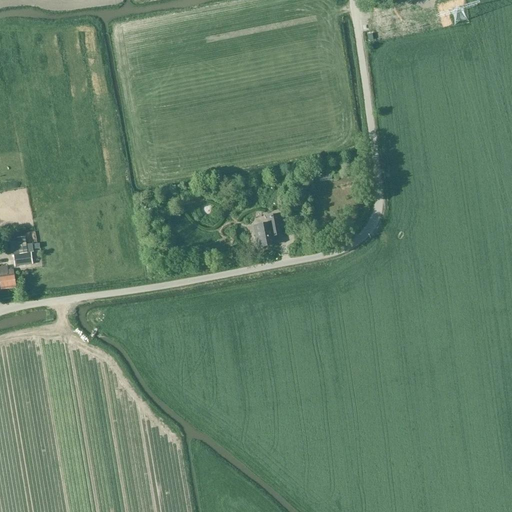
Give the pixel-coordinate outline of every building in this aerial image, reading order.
[(268,224),(255,227),(259,248),(276,245),(274,236),(281,234),(278,215),(267,217),(268,224)] [(17,238),(19,255),(34,252),(33,244),(27,245),(25,237),(17,238)] [(10,242),(12,256),(19,255),(17,242),(10,242)] [(15,268),(16,267),(33,265),(31,254),(13,256),(15,268)] [(17,289),(14,275),(13,271),(8,271),(7,268),(0,268),(0,283),(2,290),(17,289)]
